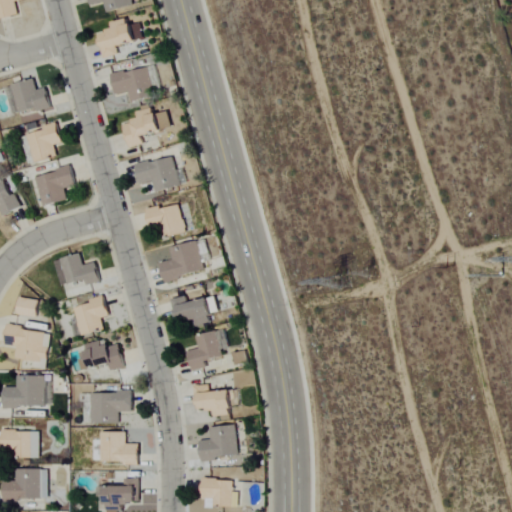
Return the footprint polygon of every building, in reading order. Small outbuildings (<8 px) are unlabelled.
[(105,59),(120,56),(119,47),(145,41),(141,24),(130,26),(129,20),(113,23),(115,32),(100,35),(105,59)] [(113,77),(118,95),(130,92),(133,104),(157,97),(149,67),(113,77)] [(53,107),(48,88),(38,91),(35,80),(7,88),(15,117),(53,107)] [(125,124),(131,149),(146,145),(144,137),(174,130),(170,112),(156,116),(154,106),(138,110),(141,121),(125,124)] [(34,164),(59,157),(56,147),(65,145),(59,123),(44,127),(45,132),(27,136),(34,164)] [(187,185),(183,169),(178,170),(174,157),(138,166),(143,185),(155,182),(157,192),(187,185)] [(78,186),(73,168),(36,178),(44,208),(69,202),(66,189),(78,186)] [(8,180),(0,183),(0,209),(1,209),(4,217),(22,209),(8,180)] [(153,227),(164,224),(167,238),(188,234),(181,206),(163,210),(162,207),(149,210),(153,227)] [(207,273),(199,242),(172,249),(175,261),(162,264),(167,283),(207,273)] [(102,283),(98,263),(84,266),(83,256),(57,260),(61,286),(88,282),(89,286),(102,283)] [(75,309),(83,337),(106,331),(103,320),(112,317),(106,296),(92,300),(93,304),(75,309)] [(189,305),(187,297),(174,301),(181,329),(215,321),(213,314),(217,313),(214,299),(189,305)] [(42,302),(22,298),(19,315),(39,319),(42,302)] [(7,346),(19,348),(17,360),(39,363),(38,369),(47,370),(50,349),(44,348),(46,332),(9,327),(7,346)] [(195,372),(209,368),(207,363),(224,358),(217,333),(198,338),(201,349),(190,352),(195,372)] [(87,345),(88,352),(82,353),(86,372),(111,366),(112,371),(127,368),(122,344),(104,348),(103,342),(87,345)] [(248,365),(247,353),(235,355),(237,366),(248,365)] [(6,388),(6,408),(49,408),(49,377),(19,377),(19,388),(6,388)] [(197,387),(198,412),(217,411),(217,417),(235,416),(234,392),(212,393),(212,386),(197,387)] [(92,424),(120,424),(120,413),(134,413),(135,393),(93,393),(92,424)] [(240,458),(238,427),(212,429),(213,441),(202,442),(204,461),(240,458)] [(42,433),(4,432),(4,451),(16,451),(16,459),(41,459),(42,433)] [(141,465),(141,445),(128,445),(128,434),(101,433),(100,464),(141,465)] [(42,470),(18,470),(18,483),(6,483),(6,501),(42,501),(42,470)] [(141,480),(126,480),(127,487),(102,488),(102,506),(108,505),(108,511),(126,511),(126,504),(141,504),(141,480)] [(205,508),(234,509),(235,481),(206,480),(205,508)]
